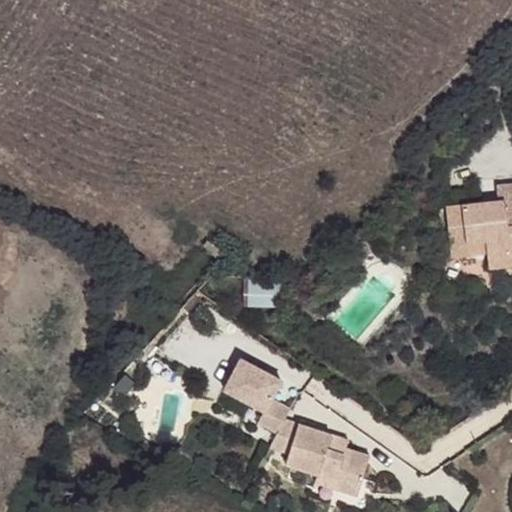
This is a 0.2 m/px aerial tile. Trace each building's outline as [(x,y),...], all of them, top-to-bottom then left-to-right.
[(481,229),(484,241),(487,253),(511,247),(511,163),(483,170),(486,187),(436,201),(445,237),(481,229)] [(448,250),(484,241),(481,229),(445,237),(448,250)] [(361,244),(344,269),(352,274),(369,249),(361,244)] [(245,306),(281,306),(281,280),(245,280),(245,306)] [(276,432),(283,421),(290,408),(271,399),(281,379),(241,358),(225,389),(263,408),(256,422),(276,432)] [(297,425),(283,421),(276,432),(268,445),(289,452),(297,425)] [(331,435),(297,425),(289,452),(285,464),(317,473),(315,481),(356,493),(367,456),(344,449),(343,453),(326,449),(331,435)] [(347,440),(331,435),(326,449),(343,453),(344,449),(347,440)]
